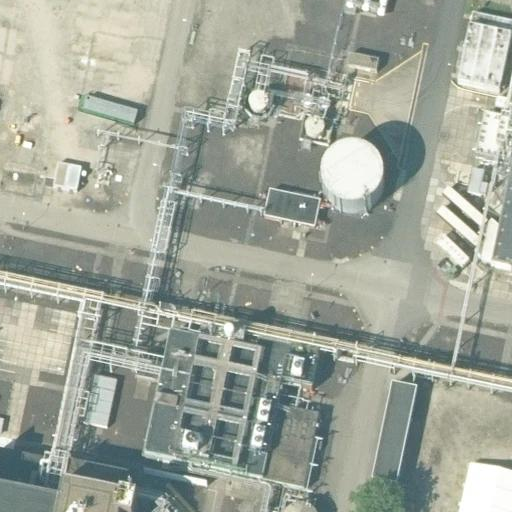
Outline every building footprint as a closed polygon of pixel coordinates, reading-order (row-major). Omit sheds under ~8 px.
[(360,10),(362,0),(351,0),(350,7),(350,9),(350,11),(352,12),(353,13),(355,13),(357,13),(359,12),(360,10)] [(376,12),(378,0),(367,0),(365,10),(365,11),(366,13),(367,15),(368,16),(370,16),(372,16),(374,15),(375,14),(376,12)] [(383,0),(381,13),(381,15),(382,17),(383,18),(385,18),(387,18),(388,18),(390,17),(391,15),(393,0),(383,0)] [(511,23),(473,16),(458,85),(501,94),(511,40),(511,23)] [(379,62),(350,56),(348,67),(377,73),(379,62)] [(303,104),(303,105),(303,106),(304,107),(305,108),(305,109),(306,109),(307,110),(308,110),(309,110),(311,109),(312,109),(313,108),(313,107),(314,106),(314,105),(314,104),(314,103),(313,102),(313,100),(312,100),(311,99),(310,99),(309,99),(308,99),(306,99),(305,99),(305,100),(304,101),(303,102),(303,103),(303,104)] [(319,106),(319,107),(319,108),(319,109),(320,110),(320,111),(321,112),(322,113),(324,113),(326,113),(327,113),(328,112),(329,111),(329,110),(330,109),(330,108),(330,107),(330,106),(330,105),(329,103),(327,102),(326,102),(325,102),(323,102),(322,102),(321,102),(321,103),(320,104),(319,105),(319,106)] [(511,122),(485,117),(476,159),(511,166),(511,180),(494,266),(511,269),(511,122)] [(306,132),(306,133),(306,135),(307,136),(308,138),(309,139),(311,140),(312,141),(314,141),(316,141),(318,141),(320,140),(322,139),(323,137),(324,136),(325,134),(325,133),(325,131),(325,129),(324,128),(324,127),(323,126),(322,124),(321,123),(319,122),(317,122),(315,122),(313,122),(311,123),(309,124),(308,125),(307,126),(306,127),(306,128),(306,130),(306,132)] [(325,195),(326,197),(327,200),(328,202),(330,204),(332,206),(334,208),(336,209),(338,211),(341,212),(343,213),(346,214),(349,214),(351,215),(354,215),(357,215),(360,214),(362,213),(365,213),(367,212),(370,210),(372,209),(374,207),(376,205),(378,203),(379,201),(381,199),(382,196),(383,194),(384,191),(384,188),(385,186),(385,183),(385,180),(384,178),(384,175),(383,172),(382,170),(380,167),(379,165),(377,163),(375,161),(373,159),(371,158),(369,156),(366,155),(364,154),(361,153),(358,153),(356,152),(353,152),(350,153),(348,153),(345,154),(342,154),(340,156),(338,157),(335,158),(333,160),(331,162),(329,164),(328,166),(326,168),(325,171),(324,173),(323,176),(323,179),(323,181),(322,184),(323,187),(323,189),(324,192),(325,195)] [(321,203),(271,193),(265,220),(316,231),(321,203)] [(206,335),(206,333),(205,332),(203,331),(201,331),(199,331),(198,332),(197,334),(197,335),(197,337),(198,338),(200,339),(201,340),(203,339),(204,338),(206,337),(206,336),(206,335)] [(225,339),(225,337),(224,336),(223,335),(222,334),(220,334),(219,335),(217,336),(217,337),(216,338),(216,339),(217,341),(218,342),(219,343),(221,343),(222,343),(224,342),(225,341),(225,340),(225,339)] [(307,491),(311,467),(321,417),(280,408),(285,384),(316,389),(322,356),(262,344),(260,355),(173,336),(167,364),(143,360),(139,377),(163,382),(148,457),(266,482),(307,491)] [(239,341),(238,339),(238,338),(236,337),(235,337),(234,337),(232,337),(231,338),(230,340),(230,341),(230,343),(231,344),(232,345),(234,346),(236,345),(237,345),(238,343),(239,342),(239,341)] [(425,384),(401,379),(380,475),(404,480),(425,384)] [(0,511),(138,511),(139,508),(125,505),(131,481),(71,469),(71,467),(0,452),(0,436),(3,437),(11,400),(0,397),(0,511)]
